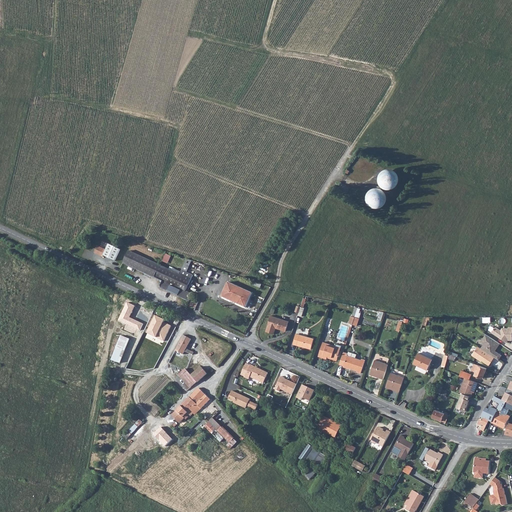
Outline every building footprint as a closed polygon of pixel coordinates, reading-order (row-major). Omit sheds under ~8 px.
[(385,176),(384,179),(384,181),(385,184),(387,186),(390,186),(393,185),(395,183),(396,180),(396,178),(394,175),(392,174),(390,173),(387,174),(385,176)] [(342,182),(338,189),(346,194),(350,187),(342,182)] [(373,194),(372,197),(372,199),(374,202),(376,204),(379,204),(382,203),(383,202),(384,200),(385,196),(383,193),(381,192),(378,192),(376,192),(373,194)] [(110,244),(104,255),(115,261),(121,249),(110,244)] [(95,252),(104,257),(104,255),(107,249),(98,245),(95,252)] [(129,251),(123,263),(154,278),(160,265),(129,251)] [(169,264),(172,255),(166,253),(162,261),(169,264)] [(161,286),(162,289),(187,300),(190,293),(188,293),(186,292),(192,280),(180,275),(160,265),(154,278),(163,281),(161,286)] [(229,284),(222,298),(245,309),(252,295),(229,284)] [(191,305),(196,308),(199,301),(194,299),(191,305)] [(134,306),(127,303),(118,321),(140,331),(143,325),(129,318),(134,306)] [(269,323),(266,330),(274,332),(276,326),(285,330),(289,320),(271,314),(268,323),(269,323)] [(156,315),(148,333),(164,341),(171,326),(164,323),(165,320),(156,315)] [(408,323),(409,319),(405,318),(404,321),(399,320),(397,330),(401,331),(403,322),(408,323)] [(496,327),(494,327),(491,332),(507,342),(508,340),(511,339),(511,326),(508,327),(508,328),(502,328),(501,330),(496,327)] [(296,333),(292,343),(309,349),(313,339),(296,333)] [(486,351),(499,359),(502,355),(495,350),(500,343),(495,340),(488,335),(486,333),(481,341),(484,343),(482,346),(487,349),(486,351)] [(190,339),(182,335),(174,351),(182,355),(183,352),(184,349),(190,339)] [(119,364),(128,340),(120,337),(111,361),(119,364)] [(340,351),(336,349),(337,346),(324,341),(318,355),(326,358),(328,354),(331,356),(330,357),(337,360),(340,351)] [(489,365),(495,356),(486,351),(484,349),(481,347),(478,345),(472,354),(481,360),(482,360),(489,365)] [(345,350),(341,361),(352,366),(351,367),(358,370),(358,371),(361,372),(367,359),(363,357),(363,358),(349,353),(350,351),(345,350)] [(417,351),(413,362),(428,368),(432,357),(417,351)] [(380,376),(384,378),(389,363),(376,358),(371,371),(380,375),(380,376)] [(245,376),(244,378),(249,380),(250,377),(263,383),(268,373),(246,363),(241,375),(245,376)] [(487,368),(474,363),(472,369),(476,371),(475,374),(483,378),(487,368)] [(177,375),(185,383),(182,386),(186,390),(206,373),(200,366),(190,375),(184,369),(177,375)] [(395,389),(399,390),(404,375),(391,370),(386,384),(395,387),(395,389)] [(461,371),(459,375),(465,378),(469,379),(471,375),(461,371)] [(292,394),(296,384),(289,381),(284,379),(285,378),(281,376),(275,389),(279,392),(280,389),(292,394)] [(469,379),(465,378),(459,392),(460,392),(462,393),(470,396),(471,397),(475,387),(477,388),(478,383),(469,379)] [(302,385),(297,397),(301,399),(303,397),(310,400),(314,390),(302,385)] [(184,402),(191,408),(193,405),(196,408),(198,410),(209,399),(198,388),(184,402)] [(248,406),(254,408),(256,404),(250,401),(251,399),(233,391),(230,398),(236,401),(236,402),(247,408),(248,406)] [(511,396),(511,393),(506,391),(501,401),(504,402),(504,404),(511,407),(511,404),(511,397),(511,396)] [(470,396),(462,393),(457,407),(466,411),(468,405),(467,405),(469,400),(468,400),(470,396)] [(481,417),(484,418),(488,420),(491,422),(496,412),(496,411),(501,411),(504,404),(504,402),(501,401),(493,397),(491,401),(498,405),(496,409),(490,406),(488,409),(485,407),(481,417)] [(184,402),(171,414),(178,421),(187,412),(189,415),(191,413),(193,415),(196,412),(194,411),(196,408),(193,405),(191,408),(184,402)] [(436,409),(433,415),(446,420),(448,416),(443,413),(443,412),(436,409)] [(491,422),(503,428),(508,419),(506,418),(500,416),(501,415),(496,412),(491,422)] [(319,427),(323,429),(322,432),(329,434),(330,433),(338,436),(342,425),(324,416),(319,427)] [(220,441),(224,437),(229,442),(227,444),(230,447),(236,440),(212,417),(208,421),(209,421),(205,425),(220,441)] [(478,423),(481,424),(483,425),(485,426),(488,420),(484,418),(483,420),(480,419),(478,423)] [(380,424),(378,426),(372,437),(373,438),(373,440),(376,442),(378,440),(385,443),(392,429),(389,428),(388,430),(383,428),(383,425),(380,424)] [(161,427),(153,435),(164,447),(172,439),(161,427)] [(397,446),(404,449),(401,455),(406,458),(415,442),(406,437),(407,436),(403,434),(397,446)] [(353,454),(357,446),(348,442),(344,449),(353,454)] [(307,459),(315,448),(309,445),(299,459),(307,463),(309,460),(307,459)] [(320,468),(328,457),(315,448),(307,459),(309,460),(320,468)] [(429,466),(435,470),(444,455),(440,453),(439,454),(430,449),(424,459),(431,463),(429,466)] [(484,473),(490,474),(492,461),(477,458),(475,471),(476,471),(475,476),(483,478),(484,473)] [(356,459),(353,465),(359,468),(362,463),(356,459)] [(405,469),(412,473),(414,469),(408,465),(405,469)] [(312,468),(305,475),(311,480),(317,474),(312,468)] [(373,478),(380,482),(383,476),(377,472),(373,478)] [(488,495),(490,504),(494,503),(494,504),(498,503),(501,505),(506,504),(503,488),(502,488),(501,484),(500,484),(499,480),(493,476),(488,483),(492,486),(493,490),(492,490),(493,494),(488,495)] [(407,507),(415,511),(417,508),(418,509),(427,494),(417,488),(408,503),(409,504),(407,507)] [(464,501),(472,507),(476,502),(478,499),(469,493),(464,501)]
